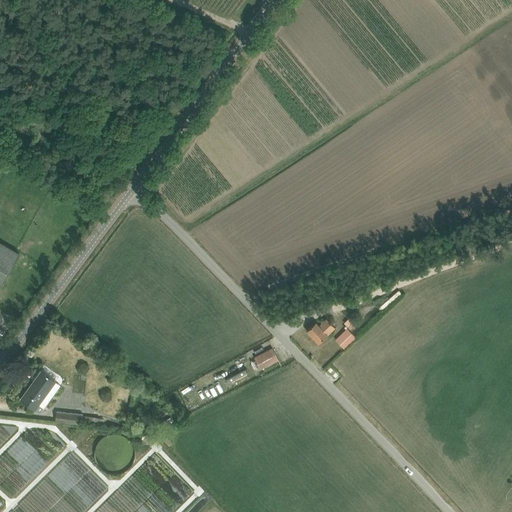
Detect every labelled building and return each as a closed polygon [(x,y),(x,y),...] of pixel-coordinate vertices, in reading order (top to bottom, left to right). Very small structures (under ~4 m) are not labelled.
[(0,282),(18,252),(0,241),(0,282)] [(460,279),(449,283),(454,294),(456,293),(464,291),(460,279)] [(387,313),(406,295),(402,291),(383,309),(387,313)] [(354,317),(347,324),(354,331),(361,324),(354,317)] [(318,343),(328,334),(327,334),(335,327),(327,319),(319,325),(316,322),(307,331),(318,343)] [(344,348),(351,341),(356,337),(347,328),(335,339),(344,348)] [(272,348),(263,352),(254,357),(256,360),(251,362),(255,368),(259,366),(260,368),(278,359),(272,348)] [(21,399),(20,399),(28,405),(35,410),(40,413),(61,385),(55,382),(49,377),(48,376),(49,376),(47,375),(46,375),(41,371),(35,378),(21,399)] [(184,417),(180,409),(170,414),(171,416),(153,425),(146,426),(147,432),(157,430),(166,426),(173,420),(174,421),(184,417)] [(81,424),(99,424),(105,424),(105,418),(99,418),(99,417),(83,415),(83,413),(56,411),(55,421),(81,424)]
